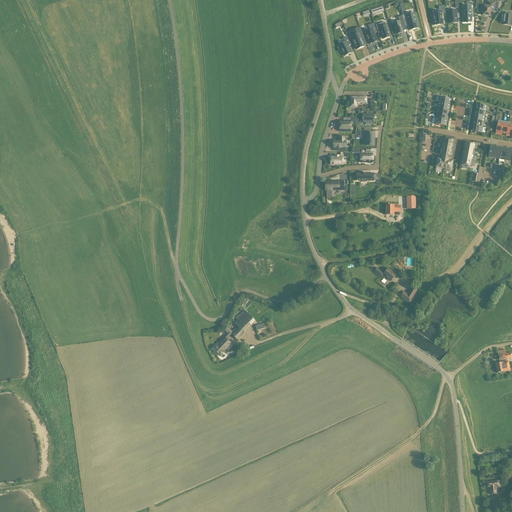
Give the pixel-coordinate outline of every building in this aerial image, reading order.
[(483,9),(482,13),(483,13),(483,15),(490,16),(491,11),(494,11),(497,12),(498,3),(498,2),(488,1),(488,2),(487,6),(484,6),(484,9),(483,9)] [(468,7),(463,7),(463,22),(471,22),(471,9),(473,9),(473,3),(468,3),(468,7)] [(382,6),(371,10),(372,15),(378,13),(384,11),(382,7),(382,6)] [(445,13),(444,6),(439,7),(439,12),(433,12),(434,17),(433,17),(433,21),(434,21),(434,25),(443,24),(442,14),(445,13)] [(456,10),(448,11),(449,23),(457,23),(456,10)] [(501,17),(500,22),(504,23),(504,25),(511,25),(511,20),(511,18),(511,12),(510,12),(505,12),(505,15),(501,15),(501,17)] [(414,13),(402,16),(405,24),(408,23),(410,30),(418,28),(414,13)] [(393,23),(396,34),(403,32),(402,27),(405,26),(405,24),(402,16),(398,17),(399,22),(393,23)] [(371,31),(366,32),(370,44),(377,41),(374,33),(377,33),(374,23),(369,25),(371,31)] [(385,23),(381,25),(381,24),(376,26),(379,33),(381,33),(383,39),(390,37),(387,26),(386,26),(385,23)] [(355,35),(352,37),(357,50),(364,47),(363,45),(363,43),(365,42),(360,27),(359,28),(360,30),(354,32),(355,35)] [(351,45),(347,37),(343,39),(345,42),(339,45),(344,56),(351,52),(348,46),(351,45)] [(367,97),(350,97),(350,103),(350,107),(356,107),(356,103),(367,103),(367,97)] [(373,114),(364,115),(364,123),(366,123),(366,125),(372,125),(372,122),(373,122),(373,114)] [(351,119),(340,119),(340,130),(351,130),(351,119)] [(472,125),(471,131),(472,131),(471,133),(475,133),(475,132),(482,133),(483,127),(472,125)] [(364,132),(364,138),(365,138),(367,138),(367,145),(373,146),(373,138),(373,134),(371,134),(371,132),(364,132)] [(340,141),(333,141),(333,148),(342,148),(342,146),(345,146),(345,138),(340,138),(340,141)] [(475,150),(476,144),(464,142),(463,148),(475,150)] [(361,154),(361,162),(373,162),(373,154),(370,154),(370,148),(365,148),(365,154),(361,154)] [(330,165),(334,165),(339,165),(342,165),(342,157),(347,157),(347,153),(340,153),(340,157),(338,157),(338,156),(334,156),(334,157),(330,157),(330,165)] [(446,156),(443,155),(443,158),(439,157),(438,159),(437,159),(436,167),(443,168),(446,156)] [(452,161),(451,161),(451,159),(447,159),(448,156),(446,156),(443,168),(451,170),(452,161)] [(472,167),(473,161),(461,159),(459,165),(472,167)] [(371,181),(371,173),(360,173),(360,174),(355,174),(355,181),(360,181),(360,182),(364,182),(364,181),(371,181)] [(326,182),(326,187),(327,187),(327,199),(332,199),(332,191),(332,189),(340,189),(340,186),(344,186),(344,181),(339,181),(339,182),(326,182)] [(416,196),(406,196),(407,209),(416,209),(416,196)] [(386,206),(386,215),(394,215),(394,211),(401,211),(401,208),(401,206),(394,206),(386,206)] [(396,275),(388,269),(384,274),(377,268),(374,272),(380,276),(381,276),(385,279),(387,277),(391,281),(396,275)] [(417,291),(412,287),(408,294),(404,292),(401,297),(410,303),(417,291)] [(232,334),(231,333),(232,332),(228,328),(225,331),(227,333),(224,337),(217,345),(216,345),(213,349),(221,356),(224,353),(232,344),(227,340),(232,335),(237,340),(244,332),(255,321),(244,310),(235,319),(237,320),(234,323),(239,327),(232,334)] [(497,351),(499,360),(511,358),(511,357),(511,353),(506,353),(505,350),(497,351)] [(502,363),(504,372),(510,370),(508,362),(502,363)] [(504,372),(502,363),(495,364),(497,373),(504,372)] [(499,486),(501,486),(500,481),(498,481),(487,482),(487,488),(488,488),(489,494),(495,494),(498,494),(497,487),(499,487),(499,486)]
